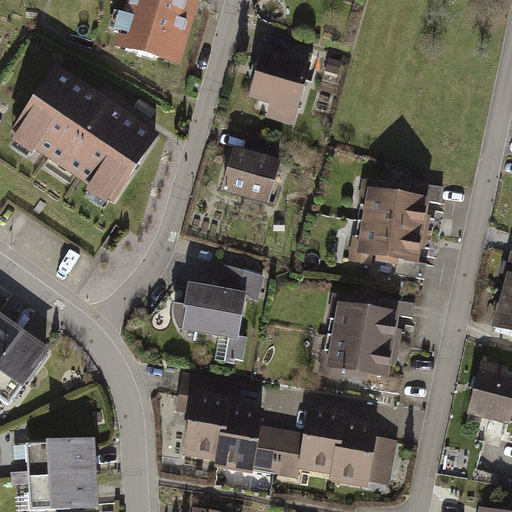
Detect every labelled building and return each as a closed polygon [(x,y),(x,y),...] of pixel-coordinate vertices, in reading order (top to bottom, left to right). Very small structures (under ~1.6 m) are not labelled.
[(196,0),(132,0),(120,44),(180,60),(196,0)] [(263,57),(253,95),(298,107),(312,56),(288,49),(284,63),(263,57)] [(158,137),(60,71),(17,134),(115,200),(158,137)] [(276,160),(235,151),(227,191),(267,200),(276,160)] [(372,192),(366,222),(422,232),(428,201),(438,203),(440,190),(411,185),(410,190),(391,186),(389,195),(372,192)] [(422,232),(366,222),(362,252),(379,255),(377,264),(397,267),(397,272),(425,277),(426,264),(417,263),(422,232)] [(242,293),(183,283),(174,331),(233,341),(242,293)] [(511,291),(506,290),(497,325),(511,328),(511,291)] [(343,300),(336,338),(392,348),(397,318),(414,321),(416,307),(381,301),(380,306),(360,302),(359,311),(351,310),(352,301),(343,300)] [(0,318),(0,364),(22,334),(0,318)] [(22,334),(0,364),(0,396),(11,405),(48,353),(22,334)] [(392,348),(336,338),(329,377),(339,378),(341,370),(349,371),(347,380),(367,383),(366,388),(401,394),(404,380),(387,377),(392,348)] [(484,366),(472,413),(509,423),(511,411),(511,380),(502,378),(504,371),(484,366)] [(230,411),(231,404),(212,401),(215,385),(184,380),(182,396),(196,399),(187,451),(222,457),(230,411)] [(263,416),(230,411),(222,457),(221,464),(254,469),(256,457),(280,461),(285,432),(261,428),(263,416)] [(344,425),(345,418),(311,412),(307,436),(285,432),(280,461),(336,471),(344,425)] [(377,430),(344,425),(336,471),(335,478),(368,483),(370,470),(388,473),(393,443),(376,440),(377,430)] [(92,441),(29,445),(31,477),(94,473),(92,441)] [(94,473),(31,477),(33,510),(96,506),(94,473)]
